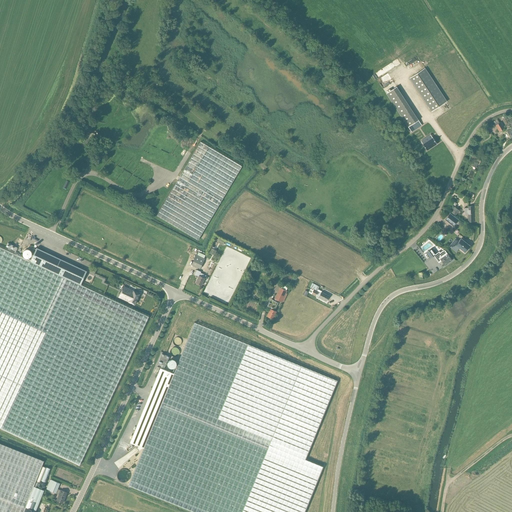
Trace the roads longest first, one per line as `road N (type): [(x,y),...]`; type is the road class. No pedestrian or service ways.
road 1 (unclassified): [(305,350),(433,219),(472,133),(491,115),(511,111)]
road 2 (tertiary): [(511,146),(484,189),(473,256),(454,274),(387,299),(358,374)]
road 3 (unclassified): [(72,511),(176,292)]
road 4 (unclassified): [(176,292),(0,208)]
road 5 (unclassified): [(305,350),(176,292)]
road 6 (tertiary): [(358,374),(334,511)]
